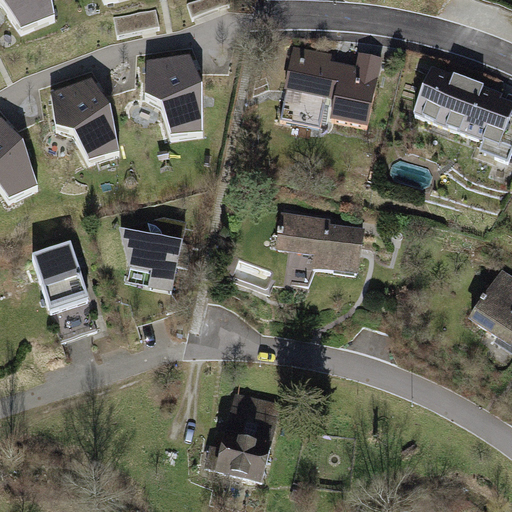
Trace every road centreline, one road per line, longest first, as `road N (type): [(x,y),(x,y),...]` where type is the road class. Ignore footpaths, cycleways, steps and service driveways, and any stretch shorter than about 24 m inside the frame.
road 1 (residential): [(511,447),(353,362),(268,344),(194,345),(0,406)]
road 2 (residential): [(511,59),(375,20),(257,21)]
